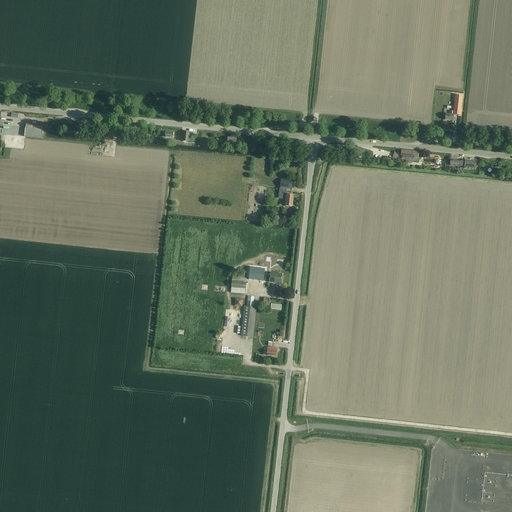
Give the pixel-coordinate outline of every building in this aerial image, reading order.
[(454,111),(450,111),(449,114),(445,114),(445,120),(453,121),(454,111)] [(43,128),(44,125),(26,123),(24,137),(25,137),(42,139),(43,128)] [(224,137),(224,143),(226,143),(226,145),(233,147),(234,144),(236,145),(237,139),(224,137)] [(394,152),(394,157),(401,158),(401,160),(406,160),(405,163),(407,163),(410,163),(410,161),(418,162),(418,161),(418,159),(419,152),(414,152),(401,150),(398,150),(398,152),(394,152)] [(450,162),(449,165),(457,166),(457,165),(464,166),(464,168),(474,169),(475,165),(475,162),(468,161),(465,160),(464,161),(450,160),(450,162)] [(279,198),(286,199),(285,206),(292,207),(293,202),(292,202),(292,196),(286,195),(287,189),(291,190),(292,181),(281,179),(280,189),(279,198)] [(265,271),(249,269),(248,279),(264,281),(265,271)] [(270,273),(269,282),(281,283),(282,275),(270,273)] [(231,288),(231,292),(231,293),(245,294),(246,289),(246,283),(246,278),(232,277),(232,282),(231,288)] [(243,311),(241,336),(253,337),(256,307),(253,307),(254,297),(248,296),(247,300),(246,306),(244,306),(243,311)] [(277,348),(268,347),(267,355),(276,356),(277,348)]
